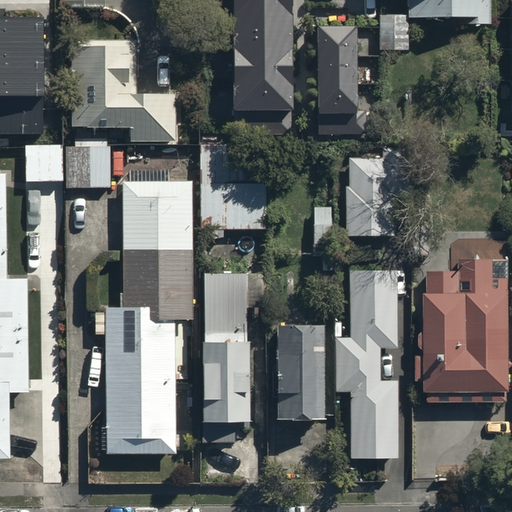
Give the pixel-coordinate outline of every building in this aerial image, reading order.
[(103,0),(65,0),(66,9),(103,8),(103,0)] [(291,0),(231,0),(231,120),(292,120),(291,0)] [(485,0),(407,0),(407,23),(457,22),(457,32),(486,31),(485,0)] [(43,20),(0,20),(0,131),(43,131),(43,20)] [(381,23),(381,63),(408,62),(407,23),(381,23)] [(360,33),(316,33),(316,124),(361,124),(360,33)] [(176,90),(135,90),(134,45),(70,46),(72,137),(113,136),(113,146),(176,145),(176,90)] [(205,236),(268,235),(267,144),(204,145),(205,236)] [(64,192),(113,191),(112,149),(64,150),(64,181),(64,192)] [(26,150),(26,182),(64,181),(64,150),(26,150)] [(409,154),(385,154),(385,164),(352,164),(352,237),(391,237),(391,196),(409,196),(409,154)] [(174,445),(172,308),(193,307),(191,175),(122,176),(124,302),(106,302),(107,445),(174,445)] [(0,462),(12,462),(11,394),(30,394),(28,287),(7,288),(6,180),(0,180),(0,462)] [(314,262),(332,262),(332,228),(314,228),(314,262)] [(506,282),(492,283),(492,252),(459,252),(460,266),(429,266),(429,283),(423,284),(423,348),(416,348),(417,374),(424,374),(424,384),(429,384),(429,396),(503,395),(503,383),(507,383),(506,282)] [(346,335),(332,335),(332,389),(348,389),(348,456),(395,455),(395,378),(377,378),(377,346),(394,346),(394,266),(346,266),(346,335)] [(204,412),(246,411),(244,304),(264,304),(264,269),(202,269),(204,412)] [(276,408),(320,407),(318,313),(274,313),(276,408)]
